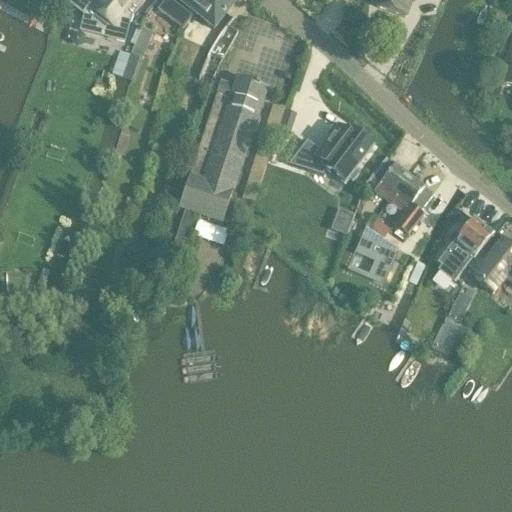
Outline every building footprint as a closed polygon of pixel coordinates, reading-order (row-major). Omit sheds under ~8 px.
[(80,0),(81,1),(74,10),(84,18),(80,33),(124,44),(130,19),(145,0),(80,0)] [(194,16),(194,17),(207,0),(177,0),(176,1),(174,0),(167,0),(158,12),(182,31),(194,16)] [(213,31),(232,7),(222,0),(207,0),(194,17),(213,31)] [(379,0),(376,9),(404,19),(411,0),(379,0)] [(496,18),(493,27),(503,30),(505,21),(496,18)] [(223,29),(209,56),(222,63),(236,36),(223,29)] [(141,30),(130,56),(142,61),(153,34),(141,30)] [(511,88),(511,30),(511,35),(511,48),(502,86),(511,88)] [(258,90),(259,87),(236,80),(233,89),(220,85),(216,97),(189,179),(188,179),(177,212),(184,214),(169,261),(179,264),(195,218),(221,226),(232,193),(265,92),(258,90)] [(287,143),(290,133),(277,129),(274,139),(287,143)] [(306,144),(288,168),(321,178),(326,172),(344,186),(348,181),(352,184),(358,176),(354,173),(372,150),(348,132),(346,135),(337,129),(331,138),(325,146),(319,153),(306,144)] [(393,208),(413,182),(394,167),(373,193),(393,208)] [(250,177),(242,202),(253,205),(261,181),(250,177)] [(407,239),(423,217),(420,215),(433,197),(413,182),(393,208),(403,216),(393,229),(407,239)] [(312,221),(317,204),(301,200),(302,198),(280,192),(272,228),(292,233),(296,217),(312,221)] [(345,239),(353,217),(338,212),(330,233),(345,239)] [(452,287),(459,278),(465,270),(478,253),(491,237),(472,222),(453,246),(436,267),(440,270),(437,275),(452,287)] [(384,285),(397,256),(361,240),(354,256),(373,265),(368,277),(384,285)] [(487,260),(478,253),(465,270),(474,276),(469,283),(491,300),(503,285),(511,291),(511,253),(500,244),(487,260)] [(447,357),(461,328),(446,320),(432,350),(447,357)]
